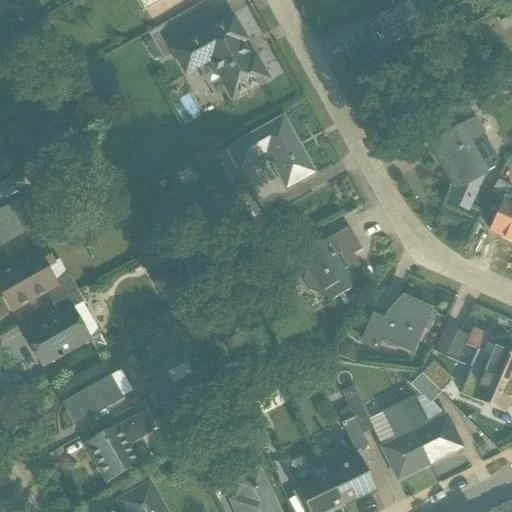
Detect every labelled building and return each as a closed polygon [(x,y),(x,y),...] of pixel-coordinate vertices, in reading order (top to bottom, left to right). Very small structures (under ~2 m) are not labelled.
[(180,0),(182,2),(185,0),(140,0),(145,9),(161,0),(180,0)] [(400,9),(361,31),(381,65),(419,44),(400,9)] [(222,105),(272,79),(237,12),(172,45),(188,76),(204,68),(222,105)] [(285,191),(318,173),(286,113),(231,142),(245,168),(266,156),(285,191)] [(456,193),(504,169),(478,116),(429,140),(456,193)] [(511,242),(511,191),(508,190),(489,233),(511,242)] [(0,244),(38,224),(20,191),(0,202),(0,244)] [(298,256),(326,304),(376,275),(348,227),(298,256)] [(0,289),(12,312),(60,286),(43,253),(0,275),(0,289)] [(169,293),(183,290),(177,266),(163,270),(169,293)] [(365,337),(421,359),(441,308),(385,286),(365,337)] [(41,366),(93,339),(76,306),(24,333),(41,366)] [(435,342),(460,353),(467,337),(443,326),(435,342)] [(511,351),(483,340),(473,367),(511,382),(511,351)] [(74,426),(125,397),(104,360),(53,389),(74,426)] [(461,396),(507,414),(511,400),(511,382),(473,367),(461,396)] [(193,393),(180,371),(151,389),(165,411),(193,393)] [(431,464),(464,449),(441,401),(408,417),(431,464)] [(155,432),(144,412),(86,443),(107,483),(143,464),(133,444),(155,432)] [(431,464),(408,417),(377,432),(400,479),(431,464)] [(344,505),(377,489),(353,441),(320,458),(344,505)] [(330,511),(344,505),(320,458),(292,472),(312,511),(330,511)] [(236,511),(282,511),(262,467),(224,485),(236,511)] [(126,511),(169,511),(152,480),(119,498),(126,511)]
